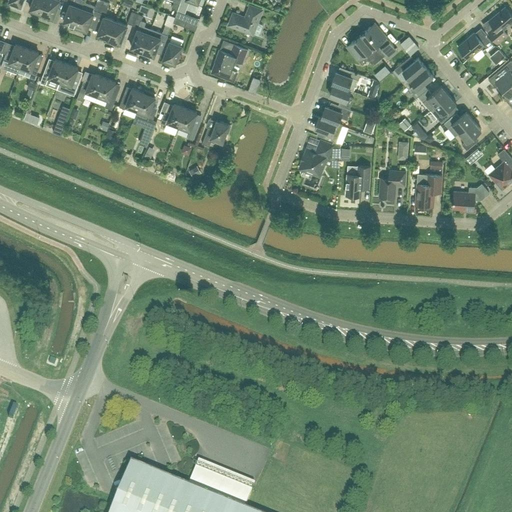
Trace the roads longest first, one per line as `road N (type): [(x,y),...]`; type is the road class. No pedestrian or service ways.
road 1 (secondary): [(137,250),(353,335),(455,350),(511,346)]
road 2 (residential): [(511,199),(474,227),(332,216),(281,196),(277,180),(301,114)]
road 3 (residential): [(301,114),(331,39),(364,8),(434,36)]
road 4 (residential): [(189,68),(172,75),(0,18)]
road 5 (secondary): [(0,192),(137,250)]
road 6 (residential): [(511,133),(435,52),(434,36)]
road 7 (residential): [(301,114),(198,79),(189,68)]
